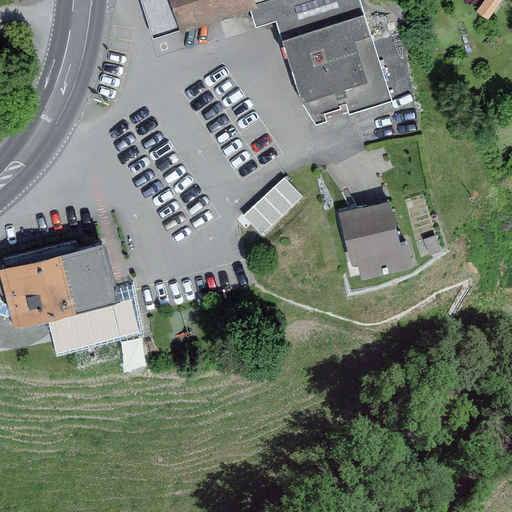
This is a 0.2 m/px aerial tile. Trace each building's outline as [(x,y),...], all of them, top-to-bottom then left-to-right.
[(277,40),(298,104),(311,126),(387,102),(355,0),(137,0),(149,36),(175,28),(177,33),(246,11),(252,29),(269,24),(274,41),(277,40)] [(497,0),(496,0),(483,0),(474,14),(484,20),(497,0)] [(353,207),(390,193),(382,170),(394,166),(387,146),(337,165),(353,207)] [(298,199),(280,180),(241,217),(259,235),(298,199)] [(382,203),(332,214),(343,267),(352,266),(354,279),(404,269),(399,245),(391,247),(382,203)] [(0,350),(1,350),(14,351),(55,341),(58,353),(138,334),(126,285),(107,290),(96,243),(0,266),(0,350)]
